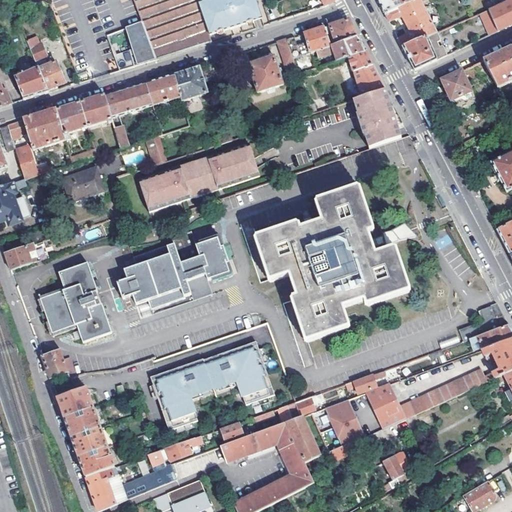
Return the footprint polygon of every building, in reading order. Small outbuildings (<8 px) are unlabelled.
[(134,0),(143,22),(157,60),(205,44),(211,42),(209,35),(199,5),(197,0),(134,0)] [(199,5),(209,35),(267,17),(260,0),(213,0),(203,3),(199,5)] [(385,14),(418,0),(377,0),(384,12),(385,14)] [(418,0),(385,14),(389,22),(402,16),(411,33),(398,39),(402,48),(436,33),(420,0),(418,0)] [(499,32),(511,25),(511,0),(509,0),(502,3),(488,10),(499,32)] [(488,10),(480,13),(490,36),(499,32),(488,10)] [(334,24),(324,28),(330,47),(358,38),(349,20),(334,24)] [(122,30),(129,50),(115,55),(121,70),(157,60),(143,22),(122,30)] [(324,28),(304,34),(311,54),(318,52),(317,51),(330,47),(324,28)] [(415,71),(448,56),(443,46),(439,48),(437,43),(440,41),(436,33),(402,48),(408,59),(415,71)] [(294,37),(286,40),(293,60),(301,57),(294,37)] [(27,41),(37,65),(49,93),(58,90),(57,87),(65,83),(56,62),(48,66),(44,58),(47,57),(42,45),(40,46),(36,38),(27,41)] [(358,38),(330,47),(317,51),(318,52),(319,58),(334,53),(337,62),(349,57),(366,52),(360,40),(358,38)] [(286,40),(278,42),(286,66),(294,63),(293,60),(286,40)] [(483,61),(498,89),(511,82),(511,49),(511,48),(483,61)] [(366,52),(349,57),(362,98),(386,90),(384,86),(367,55),(366,52)] [(274,56),(249,65),(258,94),(284,86),(274,56)] [(294,63),(286,66),(287,72),(296,69),(294,63)] [(22,75),(15,77),(24,100),(36,96),(49,93),(37,65),(35,66),(36,69),(32,70),(31,66),(27,64),(22,66),(20,70),(22,75)] [(183,101),(192,98),(199,96),(208,93),(200,67),(174,74),(182,97),(183,101)] [(462,71),(441,80),(451,101),(471,92),(462,71)] [(147,83),(154,106),(182,97),(174,74),(155,81),(147,83)] [(0,106),(8,104),(11,103),(7,91),(3,88),(2,89),(0,83),(0,106)] [(112,119),(120,116),(154,106),(147,83),(119,91),(104,96),(112,119)] [(362,98),(356,100),(360,113),(358,114),(365,135),(367,134),(371,148),(401,137),(398,129),(386,90),(362,98)] [(91,100),(80,103),(88,127),(109,121),(110,123),(113,122),(112,119),(104,96),(91,100)] [(314,102),(310,104),(313,114),(318,112),(314,102)] [(68,107),(56,110),(65,140),(70,139),(69,133),(88,127),(80,103),(68,107)] [(33,150),(65,140),(56,110),(26,120),(8,125),(12,139),(21,137),(21,136),(28,133),(33,150)] [(112,119),(113,122),(119,142),(121,149),(129,146),(120,116),(112,119)] [(8,125),(0,127),(0,129),(7,151),(15,148),(12,139),(8,125)] [(220,145),(232,141),(229,131),(217,135),(220,145)] [(146,140),(154,166),(167,162),(159,136),(146,140)] [(121,149),(119,142),(95,150),(97,157),(121,149)] [(251,143),(139,179),(152,217),(154,216),(153,211),(261,175),(251,143)] [(28,146),(16,150),(15,150),(25,180),(36,177),(50,172),(48,166),(36,170),(28,146)] [(97,157),(95,150),(71,158),(73,165),(97,157)] [(511,150),(491,161),(506,192),(511,189),(511,150)] [(97,167),(62,179),(70,203),(105,191),(97,167)] [(26,186),(25,180),(0,188),(0,221),(8,219),(10,225),(22,221),(21,219),(28,216),(29,214),(25,201),(22,200),(16,202),(14,195),(17,194),(15,190),(26,186)] [(294,297),(292,300),(306,341),(308,341),(349,328),(351,325),(345,307),(364,301),(366,304),(368,306),(408,293),(410,292),(410,291),(411,290),(410,289),(396,246),(378,252),(376,252),(374,248),(370,236),(369,233),(373,231),(375,229),(361,186),(358,185),(317,199),(316,202),(321,219),(321,220),(312,223),(306,225),(302,227),(300,222),(297,221),(258,234),(256,238),(269,280),(273,281),(291,276),(297,296),(294,297)] [(128,212),(123,214),(128,229),(134,228),(128,212)] [(310,216),(304,218),(306,225),(312,223),(310,216)] [(509,254),(511,253),(511,221),(497,230),(507,251),(509,254)] [(370,236),(374,248),(394,241),(390,229),(370,236)] [(204,269),(208,281),(230,273),(218,239),(197,246),(192,231),(173,237),(175,245),(169,247),(168,246),(134,258),(137,265),(124,270),(127,279),(117,283),(123,299),(133,295),(136,305),(149,301),(152,310),(186,298),(186,297),(192,295),(186,276),(204,269)] [(10,270),(32,263),(28,252),(36,250),(34,244),(34,243),(4,254),(10,270)] [(88,263),(59,273),(65,288),(65,291),(41,299),(45,311),(46,313),(42,314),(44,321),(48,319),(49,322),(53,334),(75,326),(77,325),(83,343),(112,333),(88,263)] [(213,294),(208,281),(204,269),(186,276),(192,295),(194,301),(213,294)] [(65,291),(65,288),(40,297),(41,299),(65,291)] [(469,341),(510,326),(498,305),(497,305),(481,311),(485,321),(460,331),(464,343),(469,341)] [(75,326),(53,334),(54,336),(76,328),(75,326)] [(482,349),(511,337),(511,330),(510,326),(469,341),(471,347),(480,344),(482,349)] [(511,339),(483,351),(487,361),(495,358),(500,369),(492,373),(492,374),(485,377),(487,383),(494,380),(511,371),(511,339)] [(176,368),(150,377),(153,385),(158,399),(169,432),(176,430),(193,424),(198,422),(189,397),(237,380),(246,405),(251,403),(267,398),(274,395),(263,363),(258,348),(256,341),(229,350),(218,355),(203,360),(203,359),(188,364),(176,368)] [(262,347),(258,348),(263,363),(267,361),(262,347)] [(61,349),(42,356),(49,375),(53,373),(68,368),(61,349)] [(431,360),(444,355),(442,351),(430,356),(431,360)] [(55,378),(69,373),(68,368),(53,373),(55,378)] [(397,408),(403,420),(487,383),(485,377),(481,370),(397,408)] [(511,371),(494,380),(496,384),(505,382),(511,393),(511,371)] [(346,386),(348,390),(355,387),(358,394),(377,387),(375,380),(385,376),(386,374),(385,372),(346,386)] [(330,452),(359,440),(368,437),(403,420),(397,408),(389,392),(395,389),(393,383),(312,413),(330,452)] [(126,395),(122,385),(116,387),(120,397),(126,395)] [(153,385),(149,386),(153,400),(158,399),(153,385)] [(94,409),(87,388),(57,399),(65,419),(94,409)] [(297,409),(300,415),(314,410),(312,405),(326,401),(324,394),(297,404),(288,407),(289,412),(297,409)] [(267,398),(251,403),(252,407),(269,402),(267,398)] [(278,410),(283,422),(292,418),(289,412),(288,407),(278,410)] [(72,438),(101,428),(94,409),(65,419),(72,438)] [(252,420),(253,424),(275,416),(274,412),(252,420)] [(302,416),(220,447),(226,463),(278,444),(291,475),(235,504),(234,504),(237,511),(256,511),(285,498),(314,483),(305,463),(320,456),(302,416)] [(193,424),(176,430),(178,434),(194,428),(193,424)] [(243,435),(239,424),(221,431),(222,435),(225,442),(243,435)] [(79,458),(108,448),(101,428),(72,438),(79,458)] [(213,438),(212,434),(200,438),(202,442),(203,445),(215,441),(213,438)] [(368,437),(359,440),(362,448),(363,450),(371,445),(368,437)] [(196,444),(202,442),(200,438),(194,440),(187,443),(189,448),(192,447),(194,451),(198,449),(196,444)] [(332,462),(362,448),(359,440),(330,452),(329,453),(332,462)] [(187,443),(166,450),(170,463),(191,455),(189,448),(187,443)] [(115,468),(108,448),(79,458),(86,478),(115,468)] [(420,473),(408,451),(395,458),(404,475),(407,480),(420,473)] [(86,478),(98,511),(100,511),(177,481),(170,465),(167,467),(114,489),(111,491),(107,480),(111,478),(118,476),(120,479),(165,461),(161,452),(115,468),(86,478)] [(382,462),(383,463),(392,481),(404,475),(395,458),(394,456),(382,462)] [(200,480),(153,499),(158,511),(160,511),(172,507),(174,511),(190,511),(209,504),(200,480)] [(496,496),(488,482),(463,497),(472,511),(474,511),(494,501),(496,496)] [(314,483),(285,498),(289,504),(305,496),(305,498),(318,490),(314,483)] [(383,494),(392,489),(389,483),(380,488),(383,494)]
